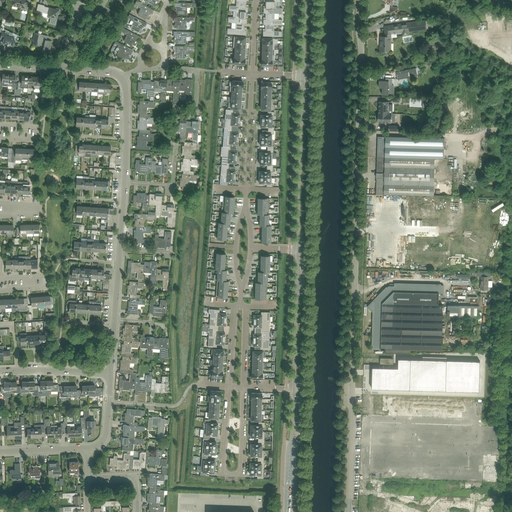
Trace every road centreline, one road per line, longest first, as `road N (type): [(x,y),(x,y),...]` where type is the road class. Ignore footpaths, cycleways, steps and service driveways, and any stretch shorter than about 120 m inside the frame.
road 1 (unclassified): [(348,511),(359,0)]
road 2 (residential): [(228,387),(220,471),(242,471),(243,387)]
road 3 (secondary): [(302,75),(296,249)]
road 4 (secondary): [(306,249),(310,75)]
road 5 (secondary): [(302,389),(306,249)]
road 6 (secondary): [(296,249),(293,389)]
road 7 (secondary): [(293,389),(288,511)]
road 8 (secondary): [(298,511),(302,389)]
